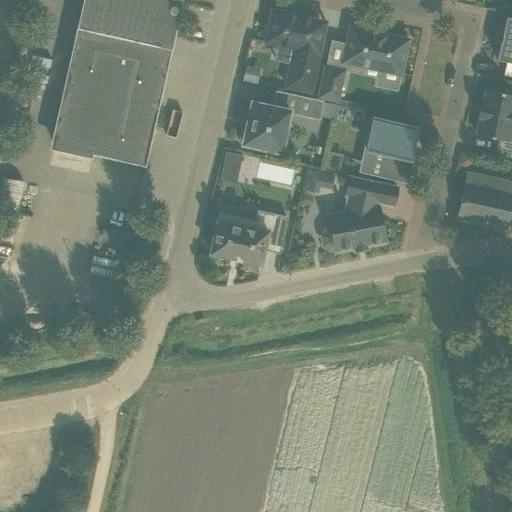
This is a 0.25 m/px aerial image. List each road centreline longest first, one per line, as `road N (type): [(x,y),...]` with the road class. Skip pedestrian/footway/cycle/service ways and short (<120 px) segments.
road 1 (residential): [(374,0),(472,22),(421,262)]
road 2 (unknown): [(189,209),(82,193),(71,181),(66,161),(98,0)]
road 3 (residential): [(167,299),(242,0)]
road 4 (residential): [(167,299),(208,303),(421,262)]
